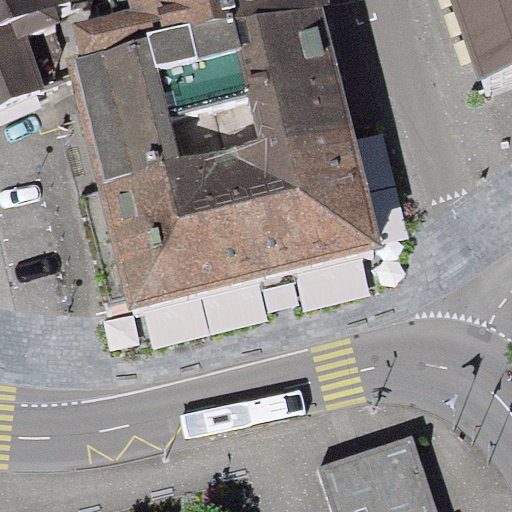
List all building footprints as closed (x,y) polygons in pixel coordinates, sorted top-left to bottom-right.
[(75,0),(0,0),(0,115),(47,93),(24,33),(79,10),(75,0)] [(80,75),(322,16),(332,14),(328,0),(107,0),(114,25),(71,36),(80,75)] [(511,0),(449,0),(485,100),(511,88),(511,0)] [(91,196),(119,315),(379,254),(364,190),(322,16),(80,75),(110,192),(91,196)] [(324,473),(336,511),(431,511),(410,446),(324,473)]
